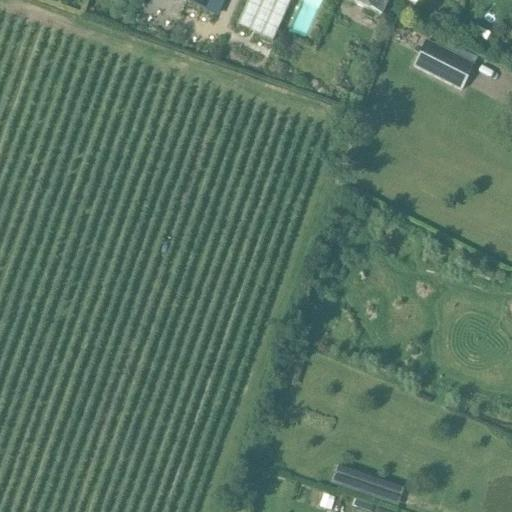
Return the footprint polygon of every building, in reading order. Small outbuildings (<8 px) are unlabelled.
[(227,0),(174,0),(218,19),(227,0)] [(247,0),(235,28),(272,44),(291,0),(247,0)] [(387,0),(338,0),(379,18),(387,0)] [(511,6),(505,1),(494,13),(511,28),(511,6)] [(426,43),(413,68),(461,92),(474,67),(472,66),(426,43)]
